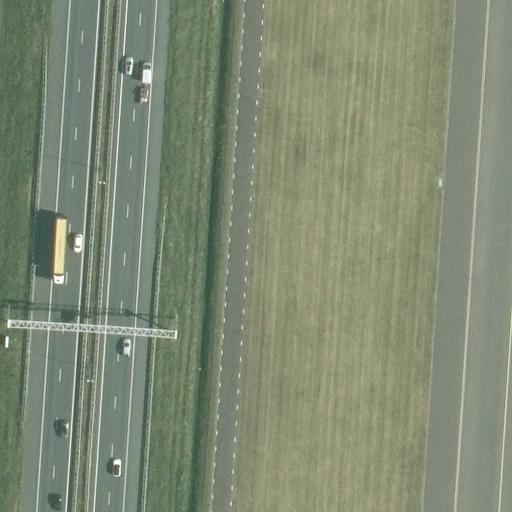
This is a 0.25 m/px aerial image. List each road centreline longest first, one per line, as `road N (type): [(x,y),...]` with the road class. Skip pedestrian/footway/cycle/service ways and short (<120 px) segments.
road 1 (motorway): [(108,511),(142,0)]
road 2 (motorway): [(84,0),(50,511)]
